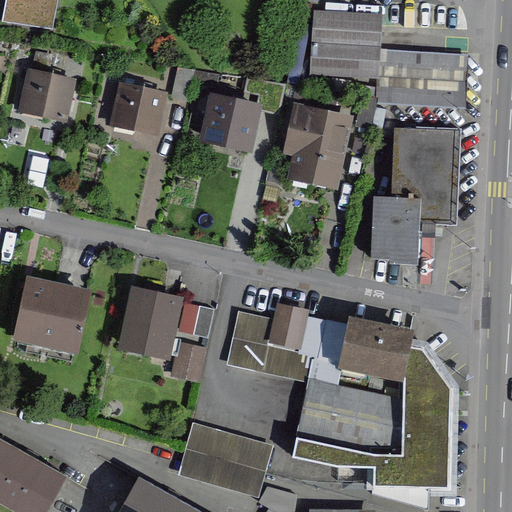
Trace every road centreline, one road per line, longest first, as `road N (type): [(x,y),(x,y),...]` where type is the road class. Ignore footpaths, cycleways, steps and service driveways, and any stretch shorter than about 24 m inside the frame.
road 1 (residential): [(0,212),(506,319)]
road 2 (unknown): [(0,420),(228,511)]
road 3 (primary): [(506,319),(503,511)]
road 4 (primary): [(511,182),(506,319)]
